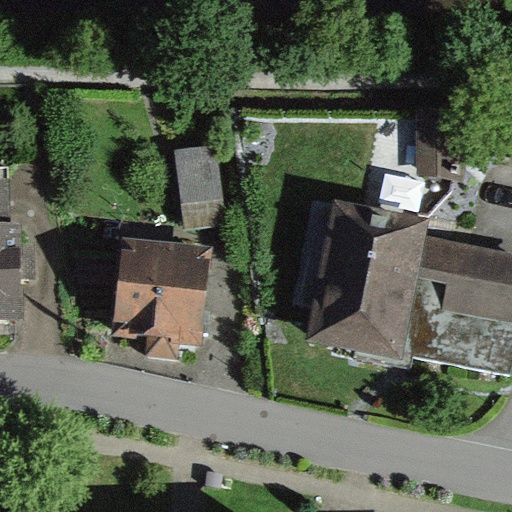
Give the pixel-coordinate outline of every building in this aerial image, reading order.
[(417,177),(467,185),(467,163),(484,163),(484,114),(417,114),(417,177)] [(229,226),(225,144),(184,146),(188,228),(229,226)] [(0,324),(22,324),(21,234),(10,234),(9,172),(0,172),(0,324)] [(432,227),(338,209),(310,350),(405,369),(408,357),(511,378),(511,376),(511,259),(428,243),(432,227)] [(213,256),(125,247),(116,343),(149,347),(147,360),(177,363),(178,348),(204,351),(213,256)]
